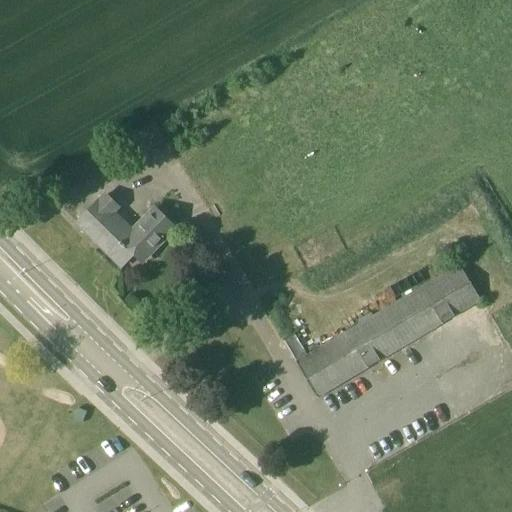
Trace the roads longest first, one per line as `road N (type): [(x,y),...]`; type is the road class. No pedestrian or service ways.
road 1 (secondary): [(282,511),(0,236)]
road 2 (secondary): [(0,282),(235,511)]
